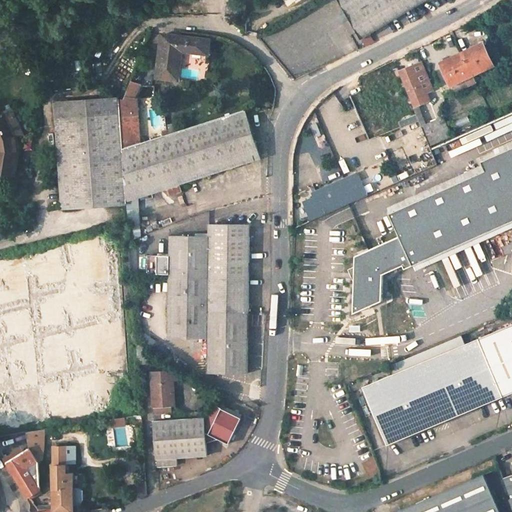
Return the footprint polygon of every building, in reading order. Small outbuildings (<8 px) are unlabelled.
[(425,0),(338,0),(350,19),(357,30),(361,37),(425,0)] [(350,19),(344,23),(350,34),(357,30),(350,19)] [(210,40),(163,34),(158,75),(177,78),(181,49),(208,53),(210,40)] [(484,42),(471,48),(473,51),(485,45),(484,42)] [(473,74),(494,64),(485,45),(473,51),(471,48),(462,52),(473,74)] [(455,59),(442,65),(451,85),(473,74),(462,52),(454,56),(455,59)] [(441,62),(442,65),(455,59),(454,56),(441,62)] [(411,99),(424,93),(413,65),(399,70),(402,78),(411,99)] [(386,72),(391,83),(402,78),(399,70),(398,67),(386,72)] [(402,78),(391,83),(401,107),(403,106),(407,116),(401,119),(399,119),(405,133),(397,137),(413,174),(437,163),(430,146),(422,125),(420,121),(411,99),(402,78)] [(387,85),(367,93),(373,106),(380,123),(400,115),(397,109),(387,85)] [(367,93),(362,95),(367,108),(373,106),(367,93)] [(136,96),(122,97),(119,104),(121,132),(139,131),(136,96)] [(57,102),(64,208),(126,203),(122,147),(121,132),(119,104),(119,98),(57,102)] [(401,107),(397,109),(400,115),(401,119),(407,116),(403,106),(401,107)] [(141,236),(139,197),(165,188),(167,195),(181,191),(179,184),(261,157),(245,109),(139,142),(122,147),(126,203),(129,241),(141,236)] [(0,170),(14,173),(17,150),(15,135),(22,131),(24,136),(42,128),(40,122),(22,130),(14,114),(0,119),(0,170)] [(429,122),(422,125),(430,146),(446,139),(437,118),(429,122)] [(139,131),(121,132),(122,147),(139,142),(139,131)] [(389,159),(398,180),(413,174),(397,137),(383,143),(389,159)] [(407,269),(511,221),(511,148),(482,162),(486,171),(392,214),(402,236),(358,257),(355,315),(384,302),(385,275),(405,266),(407,269)] [(389,159),(313,192),(314,195),(297,203),(305,223),(398,180),(389,159)] [(170,236),(169,338),(208,339),(209,373),(248,374),(248,312),(249,225),(210,224),(210,237),(170,236)] [(115,227),(101,228),(102,265),(115,264),(115,227)] [(115,271),(91,272),(91,289),(116,287),(115,271)] [(503,396),(511,391),(511,323),(478,337),(503,396)] [(503,396),(478,337),(363,385),(388,445),(503,396)] [(152,382),(173,381),(173,379),(173,371),(152,372),(152,382)] [(173,381),(152,382),(154,412),(163,411),(163,406),(167,406),(175,405),(173,381)] [(31,398),(17,400),(19,407),(32,404),(31,398)] [(229,440),(240,421),(212,405),(204,418),(205,429),(222,440),(229,440)] [(187,419),(155,421),(158,466),(178,465),(177,458),(207,455),(205,429),(204,418),(187,419)] [(41,459),(42,447),(30,447),(29,444),(27,446),(28,448),(8,461),(30,498),(40,492),(39,490),(40,489),(34,479),(39,476),(37,461),(41,459)] [(66,472),(65,446),(52,446),(54,508),(53,511),(72,511),(72,472),(66,472)] [(400,511),(397,511),(501,511),(484,474),(400,511)]
